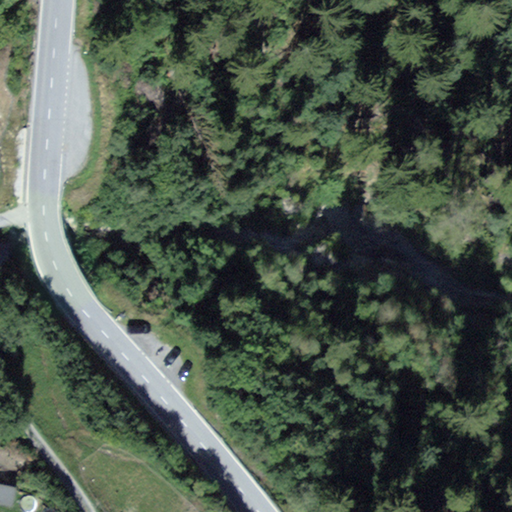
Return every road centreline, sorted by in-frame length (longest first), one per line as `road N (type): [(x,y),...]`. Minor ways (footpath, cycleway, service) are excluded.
road 1 (secondary): [(67,289),(258,511)]
road 2 (secondary): [(57,0),(42,214)]
